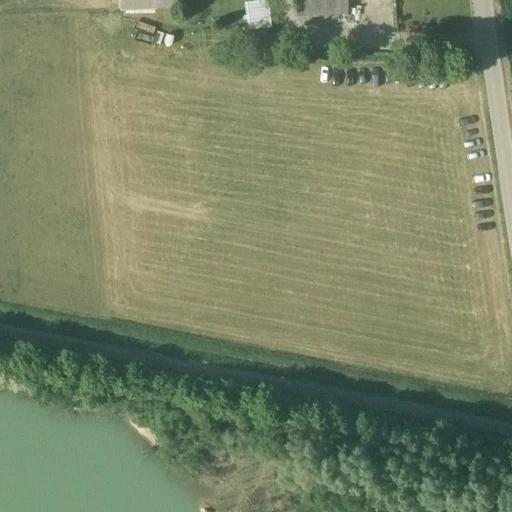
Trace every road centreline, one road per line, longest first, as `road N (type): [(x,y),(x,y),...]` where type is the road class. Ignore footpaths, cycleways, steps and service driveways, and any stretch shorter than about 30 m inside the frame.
road 1 (track): [(511,432),(0,328)]
road 2 (unclassified): [(484,43),(511,207)]
